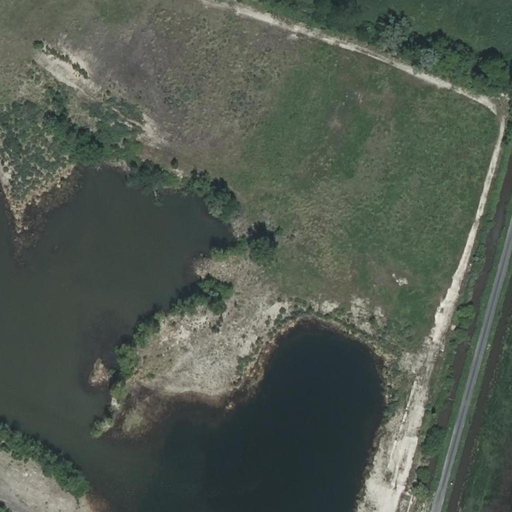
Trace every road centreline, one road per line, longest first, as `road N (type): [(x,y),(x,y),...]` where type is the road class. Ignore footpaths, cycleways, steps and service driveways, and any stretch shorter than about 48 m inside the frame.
road 1 (track): [(220,0),(363,49),(501,111),(504,136),(375,511)]
road 2 (unclassified): [(511,244),(437,511)]
